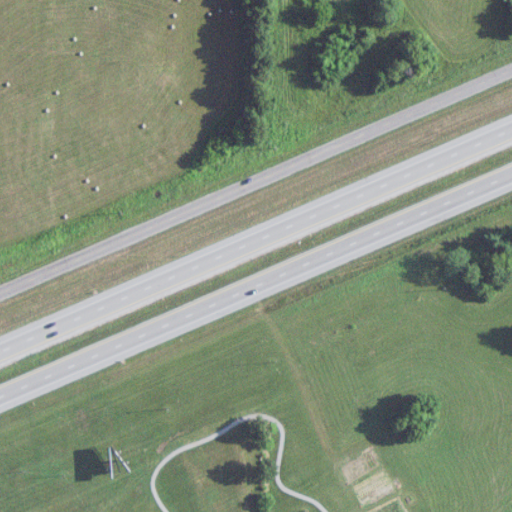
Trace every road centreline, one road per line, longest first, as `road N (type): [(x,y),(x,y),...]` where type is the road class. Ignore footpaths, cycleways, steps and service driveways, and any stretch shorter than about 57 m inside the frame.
road 1 (residential): [(0,300),(511,74)]
road 2 (motorway): [(511,141),(0,364)]
road 3 (motorway): [(0,406),(511,183)]
